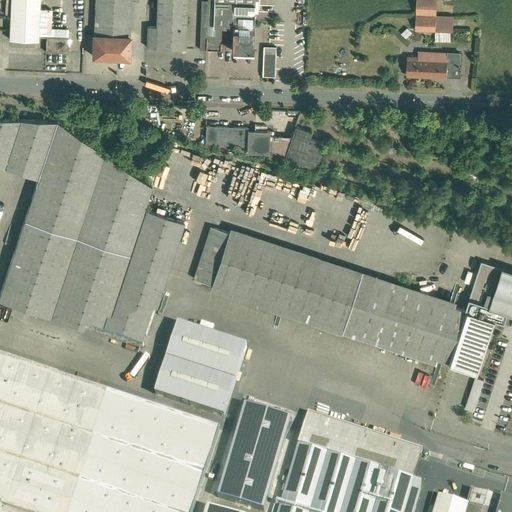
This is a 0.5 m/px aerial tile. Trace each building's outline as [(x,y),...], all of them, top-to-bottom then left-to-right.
[(11,0),(9,40),(38,41),(40,0),(11,0)] [(95,0),(94,35),(130,37),(132,1),(131,0),(95,0)] [(187,0),(157,0),(156,26),(156,47),(186,49),(187,0)] [(214,0),(213,25),(233,26),(232,50),(253,51),(255,12),(258,12),(258,0),(214,0)] [(437,0),(417,0),(417,15),(437,15),(437,0)] [(437,15),(417,15),(416,30),(436,30),(437,15)] [(156,26),(148,26),(147,47),(156,47),(156,26)] [(130,37),(94,35),(93,57),(129,58),(130,37)] [(68,38),(46,37),(46,52),(68,53),(68,38)] [(276,52),(264,51),(263,75),(275,76),(276,52)] [(432,53),(419,52),(419,57),(408,57),(407,75),(447,77),(448,65),(448,59),(447,59),(432,58),(432,53)] [(461,53),(448,53),(447,59),(448,59),(448,65),(461,66),(461,53)] [(461,66),(448,65),(447,77),(460,78),(461,66)] [(58,122),(0,118),(0,165),(37,178),(35,185),(0,295),(0,300),(104,334),(152,186),(58,122)] [(248,126),(207,123),(206,143),(238,144),(237,150),(247,151),(247,152),(270,153),(271,130),(248,129),(248,126)] [(313,132),(296,126),(284,160),(318,171),(327,144),(328,143),(312,137),(313,132)] [(433,178),(327,144),(318,171),(424,207),(433,178)] [(511,204),(433,178),(424,207),(511,235),(511,204)] [(165,200),(151,196),(147,209),(161,214),(165,200)] [(161,214),(147,209),(106,334),(144,347),(185,222),(161,214)] [(229,232),(211,226),(194,278),(212,284),(229,232)] [(375,280),(229,232),(212,284),(451,363),(479,372),(496,319),(505,322),(509,312),(511,312),(511,270),(482,261),(466,309),(375,280)] [(248,346),(179,324),(156,394),(225,417),(248,346)] [(69,511),(109,391),(0,355),(0,511),(69,511)] [(476,377),(466,408),(474,411),(485,380),(476,377)] [(193,511),(221,428),(109,391),(69,511),(193,511)] [(289,418),(245,405),(218,498),(263,510),(289,418)] [(423,449),(309,412),(299,445),(357,462),(386,470),(415,479),(423,449)] [(342,511),(357,462),(299,445),(279,511),(342,511)] [(373,511),(386,470),(357,462),(342,511),(373,511)] [(386,470),(373,511),(499,511),(503,499),(474,490),(470,505),(467,511),(404,511),(415,479),(386,470)] [(415,479),(404,511),(415,511),(424,482),(415,479)] [(499,511),(511,511),(511,497),(504,495),(503,499),(499,511)] [(467,511),(470,505),(440,496),(434,511),(467,511)]
